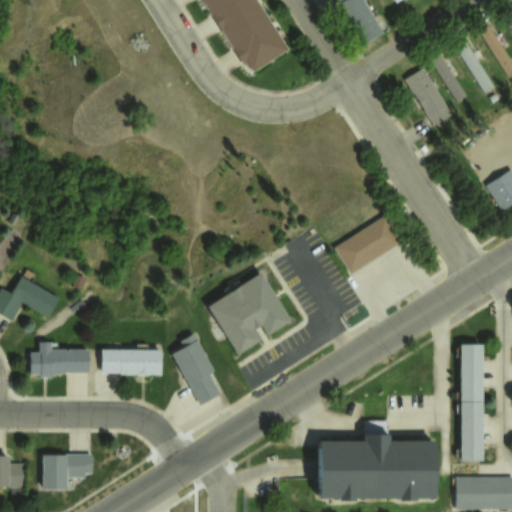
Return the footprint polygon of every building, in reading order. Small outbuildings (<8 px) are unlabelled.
[(203,0),(244,64),(255,70),(288,48),(257,0),(203,0)] [(363,0),(329,0),(332,5),(338,1),(360,45),(381,34),(363,0)] [(511,31),(511,9),(503,14),(511,31)] [(511,73),(511,66),(488,23),(477,29),(504,78),(511,73)] [(454,44),(480,93),(492,87),(465,38),(454,44)] [(428,61),(454,102),(465,95),(439,54),(428,61)] [(450,115),(422,66),(400,78),(429,127),(450,115)] [(508,168),(511,174),(511,202),(501,209),(484,184),(508,168)] [(384,215),(400,241),(350,272),(334,245),(384,215)] [(206,304),(261,271),(291,320),(269,333),(263,323),(255,328),(263,340),(237,356),(206,304)] [(0,311),(0,288),(1,287),(11,293),(21,276),(58,298),(47,316),(21,301),(11,318),(0,311)] [(172,353),(184,346),(180,341),(193,333),(215,371),(209,375),(219,392),(200,403),(172,353)] [(29,351),(39,352),(39,342),(51,342),(51,350),(87,350),(87,370),(62,370),(62,373),(51,373),(51,376),(40,376),(40,373),(29,373),(29,351)] [(460,343),(482,343),(482,460),(460,460),(460,343)] [(101,349),(160,350),(160,373),(120,373),(120,370),(101,370),(101,349)] [(320,443),(321,497),(341,497),(341,502),(356,502),(356,498),(401,497),(401,502),(418,501),(418,498),(438,498),(437,441),(389,442),(389,434),(367,435),(368,443),(320,443)] [(43,455),(65,455),(65,453),(93,453),(93,471),(84,471),(84,476),(67,476),(67,489),(43,489),(43,455)] [(0,456),(0,486),(23,486),(23,464),(9,464),(10,456),(0,456)] [(452,509),(511,509),(511,476),(452,476),(452,509)]
